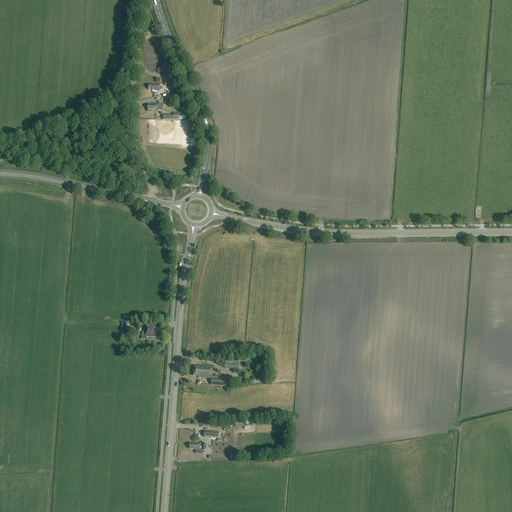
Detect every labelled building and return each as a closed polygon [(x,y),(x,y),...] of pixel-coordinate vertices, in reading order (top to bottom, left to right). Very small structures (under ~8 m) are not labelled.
[(175,79),(170,81),(164,83),(165,86),(172,84),(174,90),(179,88),(175,79)] [(166,103),(172,101),(168,92),(161,95),(162,98),(164,98),(166,103)] [(147,112),(158,112),(158,104),(153,104),(153,105),(148,105),(147,112)] [(145,325),(145,333),(142,333),(141,336),(145,336),(144,337),(160,338),(161,330),(155,330),(155,326),(145,325)] [(238,370),(239,361),(225,360),(225,369),(238,370)] [(211,378),(212,369),(212,367),(199,366),(199,367),(193,366),(192,376),(198,377),(211,379),(211,385),(224,387),(224,380),(211,378)]
